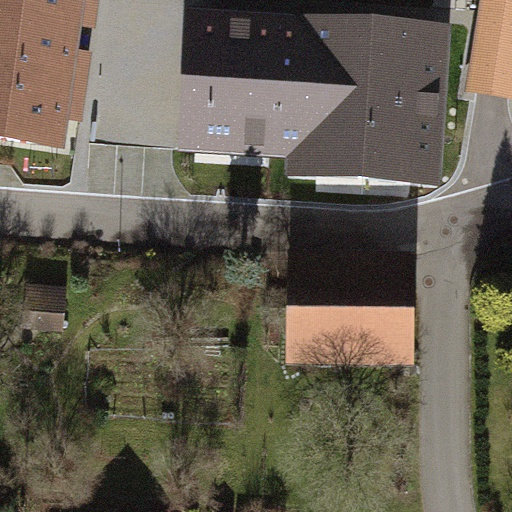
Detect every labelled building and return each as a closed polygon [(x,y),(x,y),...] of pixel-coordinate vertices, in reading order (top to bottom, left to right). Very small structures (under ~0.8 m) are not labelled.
[(84,0),(0,0),(0,8),(81,20),(84,0)] [(511,0),(495,0),(481,91),(511,96),(511,0)] [(81,20),(0,8),(0,73),(72,84),(81,20)] [(449,27),(193,15),(187,149),(296,154),(295,174),(441,181),(449,27)] [(72,84),(0,73),(0,139),(63,148),(72,84)] [(303,262),(299,353),(415,359),(419,268),(303,262)] [(65,329),(67,291),(21,288),(19,326),(65,329)]
